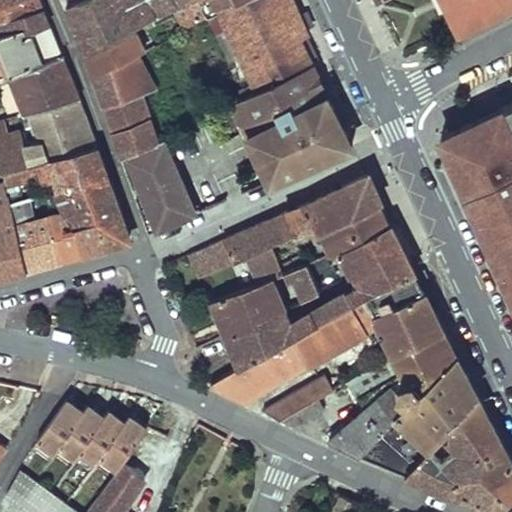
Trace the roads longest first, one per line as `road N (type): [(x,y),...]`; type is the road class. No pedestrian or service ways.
road 1 (primary): [(383,100),(511,376)]
road 2 (residential): [(154,378),(166,327),(143,250),(0,289)]
road 3 (residential): [(443,511),(293,446)]
road 4 (residential): [(154,378),(0,341)]
road 5 (residential): [(293,446),(154,378)]
road 6 (residential): [(383,100),(511,34)]
